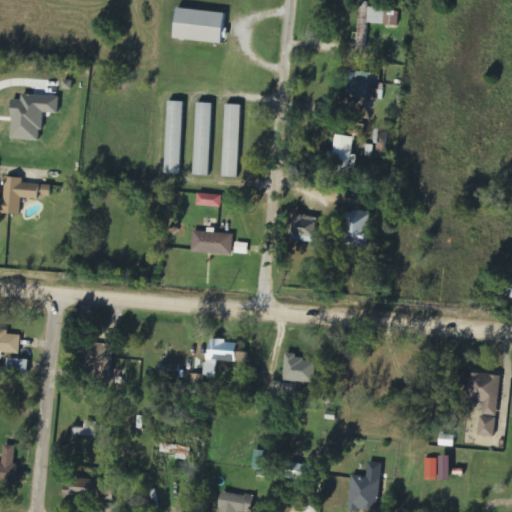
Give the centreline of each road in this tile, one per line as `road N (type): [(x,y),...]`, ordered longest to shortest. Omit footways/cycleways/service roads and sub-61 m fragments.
road 1 (secondary): [(511,332),(0,291)]
road 2 (residential): [(276,316),(291,0)]
road 3 (residential): [(36,511),(56,297)]
